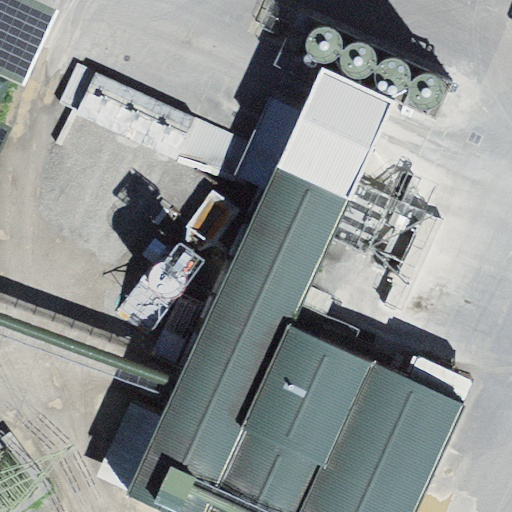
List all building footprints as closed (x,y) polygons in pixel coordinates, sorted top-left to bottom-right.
[(53,0),(0,0),(0,61),(22,71),(53,0)] [(317,17),(323,17),(328,16),(334,14),(338,9),(340,4),(340,0),(304,0),(305,4),(307,9),(311,14),(317,17)] [(352,33),(358,34),(364,33),(370,30),(374,25),(376,20),(376,14),(375,8),(371,3),(367,0),(349,0),(345,3),(342,8),(340,14),(341,20),(343,26),(347,30),(352,33)] [(388,51),(394,51),(400,50),(405,48),(409,43),(411,38),(412,32),(410,26),(407,21),(402,17),(396,15),(391,15),(385,17),(380,21),(377,26),(375,32),(376,38),(378,43),(382,48),(388,51)] [(425,66),(431,67),(437,66),(442,63),(446,58),(449,53),(449,47),(448,41),(444,36),(440,33),(434,31),(428,31),(423,33),(418,36),(414,41),(413,47),(414,53),(416,59),(420,63),(425,66)] [(98,67),(79,105),(149,138),(168,100),(98,67)] [(0,131),(9,110),(0,105),(0,131)] [(342,174),(278,145),(129,471),(201,503),(210,482),(276,511),(407,511),(467,384),(284,301),(342,174)]
